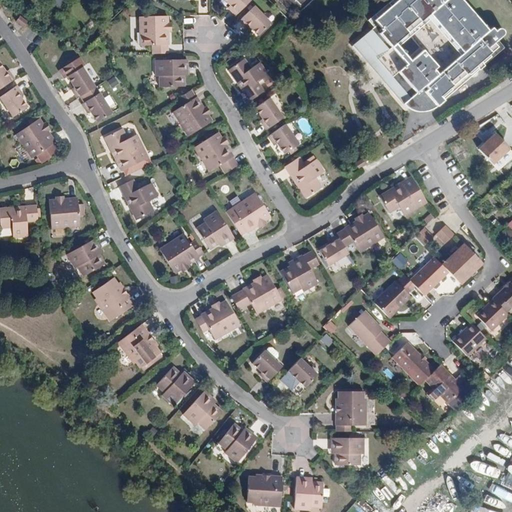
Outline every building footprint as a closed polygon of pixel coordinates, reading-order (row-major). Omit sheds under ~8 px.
[(198,0),(198,12),(208,12),(207,0),(198,0)] [(227,0),(230,2),(232,5),(229,7),(235,13),(248,0),(227,0)] [(499,43),(496,39),(500,35),(509,26),(509,24),(509,23),(509,21),(508,20),(506,19),(505,19),(504,19),(502,19),(501,20),(495,25),(492,22),(486,27),(461,0),(392,0),(374,18),(377,21),(374,24),(353,44),(405,100),(418,88),(426,88),(437,100),(443,94),(499,43)] [(387,0),(368,18),(374,24),(377,21),(374,18),(392,0),(387,0)] [(237,18),(242,23),(245,20),(247,22),(256,32),(266,21),(250,6),(237,18)] [(138,15),(138,46),(151,45),(152,53),(167,53),(166,30),(164,30),(163,22),(166,22),(166,20),(165,14),(138,15)] [(17,16),(12,21),(19,27),(24,22),(17,16)] [(443,94),(447,98),(508,42),(500,35),(496,39),(499,43),(443,94)] [(70,86),(72,90),(70,92),(74,98),(78,96),(92,87),(80,66),(82,65),(77,57),(57,69),(62,77),(64,76),(70,86)] [(181,74),(181,71),(185,70),(184,58),(153,60),(153,76),(157,76),(157,86),(182,85),(181,74)] [(249,66),(242,58),(227,68),(237,81),(235,83),(247,100),(259,91),(253,83),(266,73),(256,61),(249,66)] [(0,88),(14,79),(10,72),(7,74),(5,71),(0,63),(0,88)] [(235,83),(237,81),(227,68),(225,70),(235,83)] [(114,89),(121,85),(116,77),(109,81),(114,89)] [(20,97),(18,93),(20,91),(16,84),(0,95),(0,97),(13,115),(26,106),(20,97)] [(78,96),(81,102),(78,104),(82,110),(85,108),(87,112),(94,122),(109,112),(96,92),(95,93),(92,87),(78,96)] [(188,87),(174,97),(180,104),(194,95),(188,87)] [(444,101),(447,98),(443,94),(437,100),(426,88),(418,88),(405,100),(412,107),(419,110),(427,111),(434,110),(436,109),(440,105),(444,101)] [(198,101),(198,100),(194,95),(180,104),(171,110),(187,135),(210,119),(202,107),(200,108),(196,103),(198,101)] [(282,116),(267,97),(262,100),(258,103),(252,107),(259,117),(262,121),(260,123),(264,129),(282,116)] [(200,98),(198,100),(198,101),(196,103),(200,108),(202,107),(205,106),(200,98)] [(38,119),(14,135),(32,160),(36,157),(53,145),(55,144),(47,133),(46,131),(44,133),(39,127),(42,125),(41,124),(38,119)] [(46,131),(47,133),(50,131),(43,122),(41,124),(42,125),(39,127),(44,133),(46,131)] [(272,139),(275,143),(281,153),(286,149),(288,153),(295,148),(292,145),(297,142),(282,122),(265,135),(269,141),(272,139)] [(103,135),(111,151),(109,152),(118,170),(145,156),(134,133),(126,137),(121,127),(103,135)] [(215,131),(191,147),(207,171),(217,164),(230,156),(231,155),(224,144),(223,143),(220,144),(217,139),(220,138),(218,136),(215,131)] [(477,148),(490,163),(508,147),(495,132),(477,148)] [(223,143),(224,144),(227,143),(221,134),(218,136),(220,138),(217,139),(220,144),(223,143)] [(101,136),(109,152),(111,151),(103,135),(101,136)] [(53,145),(36,157),(42,165),(58,153),(53,145)] [(230,156),(217,164),(223,172),(235,164),(230,156)] [(297,182),(305,195),(320,185),(314,176),(322,170),(313,156),(300,165),(294,156),(282,165),(294,183),(297,182)] [(356,164),(359,169),(366,165),(366,164),(369,162),(368,160),(364,162),(363,160),(356,164)] [(392,189),(379,197),(387,212),(397,206),(402,215),(425,200),(409,175),(390,187),(392,189)] [(126,202),(128,201),(137,216),(152,208),(147,199),(156,194),(149,179),(135,186),(131,177),(117,184),(126,202)] [(303,196),(305,195),(297,182),(294,183),(303,196)] [(377,195),(379,197),(392,189),(390,187),(377,195)] [(243,231),(255,223),(257,222),(256,220),(260,218),(261,219),(262,218),(263,218),(268,215),(253,191),(228,207),(235,218),(243,230),(243,231)] [(57,199),(55,199),(48,200),(50,227),(78,224),(78,215),(77,212),(81,212),(81,203),(77,203),(76,198),(63,198),(62,198),(63,201),(57,201),(57,199)] [(134,217),(137,216),(128,201),(126,202),(134,217)] [(15,204),(15,206),(0,207),(0,226),(11,226),(12,236),(27,235),(26,220),(37,218),(36,214),(35,206),(35,203),(15,204)] [(217,240),(221,238),(223,242),(232,237),(214,210),(202,218),(203,221),(195,227),(208,246),(217,240)] [(360,216),(359,216),(360,218),(355,221),(354,220),(353,220),(343,226),(344,228),(351,240),(358,251),(383,235),(367,211),(360,216)] [(360,218),(359,216),(360,216),(359,213),(351,217),(353,220),(354,220),(355,221),(360,218)] [(243,230),(235,218),(230,221),(238,234),(243,230)] [(260,218),(256,220),(257,222),(255,223),(257,226),(265,221),(263,218),(262,218),(261,219),(260,218)] [(496,219),(491,224),(499,232),(504,227),(496,219)] [(445,244),(454,234),(445,225),(435,234),(445,244)] [(511,231),(508,226),(502,231),(510,240),(511,238),(511,231)] [(413,237),(423,246),(432,237),(423,227),(413,237)] [(335,233),(342,245),(351,240),(344,228),(335,233)] [(184,263),(185,262),(196,255),(196,254),(201,251),(193,238),(187,242),(181,231),(156,248),(171,271),(177,268),(178,267),(177,265),(183,261),(184,263)] [(328,237),(330,240),(326,242),(315,249),(325,264),(346,252),(342,245),(335,233),(328,237)] [(99,252),(97,249),(100,247),(95,237),(67,252),(74,267),(78,265),(82,273),(104,262),(99,252)] [(460,285),(482,264),(476,258),(469,251),(464,245),(442,267),(449,274),(460,285)] [(469,251),(476,258),(479,256),(472,248),(469,251)] [(306,251),(314,265),(317,263),(309,250),(306,251)] [(309,268),(314,265),(306,251),(290,260),(292,264),(289,266),(280,271),(292,292),(301,287),(303,290),(317,282),(309,268)] [(401,254),(393,260),(399,270),(408,263),(401,254)] [(442,267),(435,259),(411,283),(415,287),(425,298),(449,274),(442,267)] [(179,270),(187,264),(185,262),(184,263),(183,261),(177,265),(178,267),(177,268),(179,270)] [(252,280),(250,281),(240,287),(241,289),(231,295),(239,307),(249,301),(255,311),(279,296),(278,295),(273,286),(264,273),(258,276),(257,277),(258,279),(253,282),(252,280)] [(119,289),(120,289),(116,282),(112,276),(90,291),(102,308),(100,309),(107,320),(132,303),(125,293),(122,295),(119,289)] [(411,283),(404,276),(396,283),(395,282),(373,303),(388,319),(411,297),(407,294),(415,287),(411,283)] [(122,295),(125,293),(117,281),(116,282),(120,289),(119,289),(122,295)] [(511,282),(510,285),(505,289),(494,300),(507,313),(511,308),(511,282)] [(273,286),(278,295),(283,292),(278,283),(273,286)] [(210,307),(209,308),(199,314),(199,315),(192,319),(200,333),(207,329),(213,337),(237,322),(223,299),(217,303),(216,304),(217,305),(211,309),(210,307)] [(207,305),(209,308),(210,307),(211,309),(217,305),(216,304),(217,303),(215,300),(207,305)] [(507,313),(494,300),(477,317),(492,332),(509,315),(507,313)] [(378,355),(391,343),(378,331),(371,324),(373,322),(362,311),(348,326),(378,355)] [(331,320),(326,325),(333,332),(338,327),(331,320)] [(371,324),(378,331),(380,328),(373,322),(371,324)] [(138,367),(159,350),(151,341),(150,339),(148,340),(144,335),(147,332),(139,323),(116,342),(124,351),(125,350),(138,367)] [(454,341),(468,356),(486,338),(472,323),(454,341)] [(151,341),(153,339),(147,332),(144,335),(148,340),(150,339),(151,341)] [(425,380),(436,370),(426,361),(422,357),(409,343),(394,358),(420,385),(425,380)] [(258,370),(262,373),(260,375),(266,381),(280,365),(262,349),(250,362),(258,370)] [(290,375),(293,377),(302,386),(314,372),(297,357),(283,372),(288,377),(290,375)] [(436,370),(425,380),(434,389),(427,395),(435,402),(441,396),(449,403),(465,387),(461,384),(467,376),(463,372),(456,379),(442,365),(436,370)] [(186,373),(183,375),(180,373),(173,366),(155,384),(162,390),(160,393),(172,404),(194,380),(186,373)] [(333,412),(333,423),(346,423),(363,424),(363,410),(360,410),(361,390),(336,389),(335,397),(335,403),(337,403),(337,412),(333,412)] [(220,409),(211,401),(208,398),(210,396),(203,390),(181,412),(193,423),(195,421),(203,427),(220,409)] [(254,437),(246,430),(243,433),(240,429),(233,424),(216,443),(224,450),(222,452),(233,462),(254,437)] [(328,447),(332,447),(332,451),(332,462),(357,463),(358,452),(360,452),(361,437),(328,436),(328,447)] [(246,475),(244,501),(266,502),(265,504),(276,505),(278,475),(270,475),(270,478),(261,478),(262,476),(256,475),(246,475)] [(294,475),(292,507),(308,508),(308,505),(318,505),(319,481),(308,480),(305,480),(305,476),(294,475)] [(388,475),(383,480),(398,496),(403,491),(388,475)] [(511,488),(511,481),(500,479),(498,485),(511,488)]
